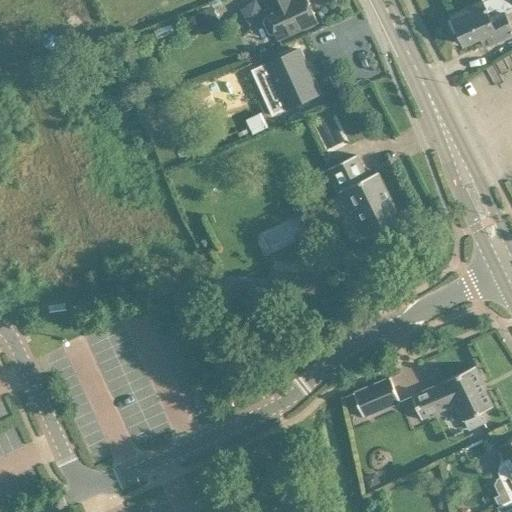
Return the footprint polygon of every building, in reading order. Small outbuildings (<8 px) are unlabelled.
[(278,33),(282,41),(319,24),(307,0),(263,0),(270,15),(265,17),(263,21),(269,33),(274,35),(278,33)] [(511,0),(486,0),(469,8),(451,16),(464,44),(481,37),(485,45),(511,31),(511,0)] [(62,13),(70,39),(102,28),(94,2),(62,13)] [(202,21),(205,28),(220,22),(214,6),(194,14),(198,23),(202,21)] [(193,15),(185,18),(188,26),(196,23),(193,15)] [(301,44),(253,65),(273,109),(321,87),(301,44)] [(4,68),(0,69),(0,88),(11,84),(4,68)] [(11,84),(0,88),(0,108),(12,103),(18,101),(11,84)] [(0,108),(0,128),(19,120),(12,103),(0,108)] [(267,123),(263,113),(248,120),(253,130),(267,123)] [(19,120),(0,128),(0,147),(26,137),(19,120)] [(26,137),(0,147),(0,165),(2,171),(35,157),(26,137)] [(338,164),(326,169),(338,193),(347,212),(354,208),(360,220),(369,238),(402,222),(378,172),(367,177),(356,155),(338,164)] [(35,157),(2,171),(12,193),(44,179),(35,157)] [(62,207),(28,221),(37,242),(71,228),(62,207)] [(301,236),(292,218),(257,236),(266,254),(301,236)] [(71,228),(37,242),(44,259),(78,244),(71,228)] [(78,244),(44,259),(52,275),(85,261),(78,244)] [(85,261),(52,275),(59,292),(92,278),(85,261)] [(276,274),(274,292),(316,295),(317,277),(276,274)] [(92,278),(59,292),(66,308),(99,294),(92,278)] [(99,294),(66,308),(75,329),(108,315),(99,294)] [(422,419),(440,412),(456,405),(463,421),(465,420),(469,429),(487,421),(483,412),(493,406),(481,381),(483,380),(476,365),(445,381),(445,382),(413,395),(413,394),(412,395),(422,419)] [(364,418),(401,403),(390,377),(354,392),(364,418)] [(511,440),(508,443),(499,447),(500,450),(499,450),(501,456),(501,460),(499,468),(499,472),(500,477),(497,478),(494,484),(504,503),(511,500),(511,499),(511,440)] [(369,472),(363,475),(369,485),(380,480),(377,474),(369,472)] [(511,511),(511,499),(511,500),(504,503),(497,506),(499,511),(511,511)]
